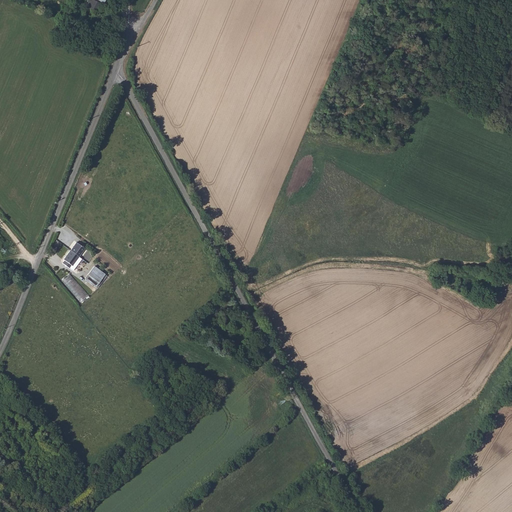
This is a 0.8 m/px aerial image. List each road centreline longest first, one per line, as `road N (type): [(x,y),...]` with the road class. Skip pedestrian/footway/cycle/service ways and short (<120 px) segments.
road 1 (unclassified): [(115,71),(356,511)]
road 2 (unclassified): [(0,351),(115,71)]
